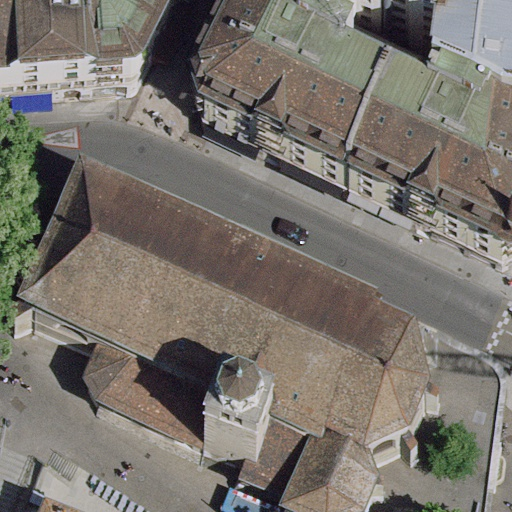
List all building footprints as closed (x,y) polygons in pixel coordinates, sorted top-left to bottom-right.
[(0,0),(0,102),(39,100),(85,97),(134,93),(168,26),(180,0),(0,0)] [(499,130),(511,132),(511,0),(244,0),(237,16),(355,69),(362,45),(431,67),(422,97),(499,130)] [(264,152),(346,188),(382,81),(355,69),(237,16),(200,100),(210,128),(264,152)] [(511,132),(499,130),(422,97),(382,81),(346,188),(435,230),(496,256),(511,248),(511,132)] [(103,414),(201,461),(247,478),(243,492),(294,511),(371,511),(375,505),(386,504),(386,495),(375,495),(368,482),(370,474),(402,458),(413,468),(420,462),(410,452),(428,413),(440,416),(442,407),(428,404),(421,376),(437,369),(438,350),(127,201),(119,215),(103,207),(95,191),(80,195),(83,207),(31,323),(13,328),(17,340),(35,335),(106,364),(91,393),(103,414)]
